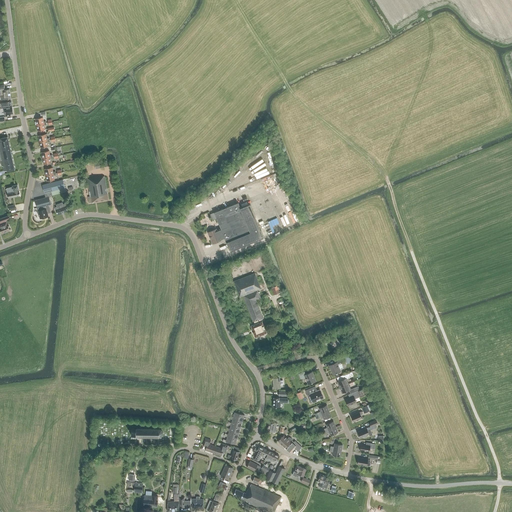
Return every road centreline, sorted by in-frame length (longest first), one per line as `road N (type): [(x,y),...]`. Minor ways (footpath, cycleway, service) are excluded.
road 1 (track): [(494,511),(498,468),(387,180),(284,80)]
road 2 (tertiary): [(254,370),(231,339),(182,227),(85,214),(28,236)]
road 3 (tertiary): [(28,236),(32,169),(6,0)]
road 4 (residential): [(345,474),(351,443),(316,358),(254,370)]
road 5 (unclassified): [(511,483),(421,486),(345,474)]
road 6 (residential): [(164,511),(174,452),(189,449),(238,466)]
